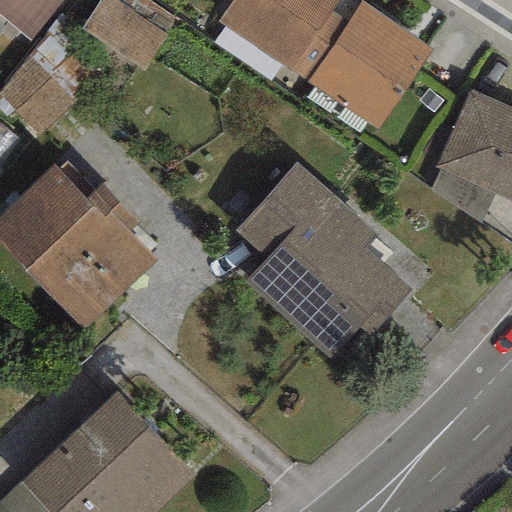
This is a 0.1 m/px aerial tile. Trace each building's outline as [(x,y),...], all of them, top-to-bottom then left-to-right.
[(63,0),(0,0),(0,15),(31,41),(63,0)] [(175,19),(146,0),(100,0),(78,31),(138,71),(175,19)] [(429,53),(355,0),(230,0),(216,21),(375,134),(429,53)] [(47,36),(0,88),(0,97),(37,136),(94,83),(47,36)] [(437,170),(480,189),(511,118),(511,109),(468,90),(433,168),(437,170)] [(511,118),(480,189),(493,195),(511,203),(511,118)] [(0,214),(0,244),(80,330),(154,262),(125,231),(133,224),(98,186),(91,192),(64,162),(57,168),(54,165),(0,214)] [(294,163),(232,229),(264,259),(243,281),(327,359),(356,327),(366,337),(409,290),(363,248),(374,237),(294,163)] [(480,224),(493,195),(480,189),(437,170),(427,190),(480,224)] [(114,392),(0,499),(0,511),(153,511),(193,475),(114,392)]
